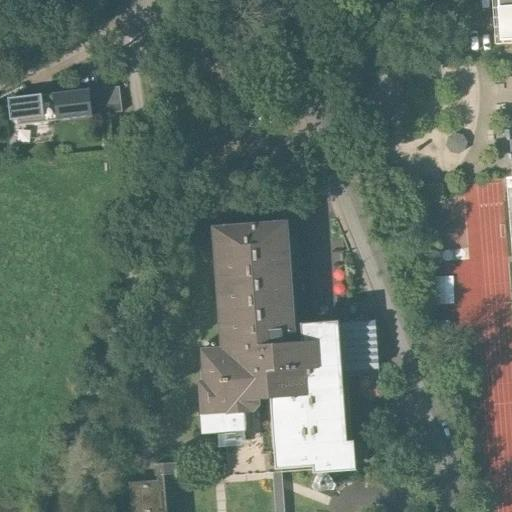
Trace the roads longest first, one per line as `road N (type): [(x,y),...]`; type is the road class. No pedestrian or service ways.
road 1 (residential): [(293,0),(433,377),(457,511)]
road 2 (unclassified): [(69,511),(175,160),(152,24)]
